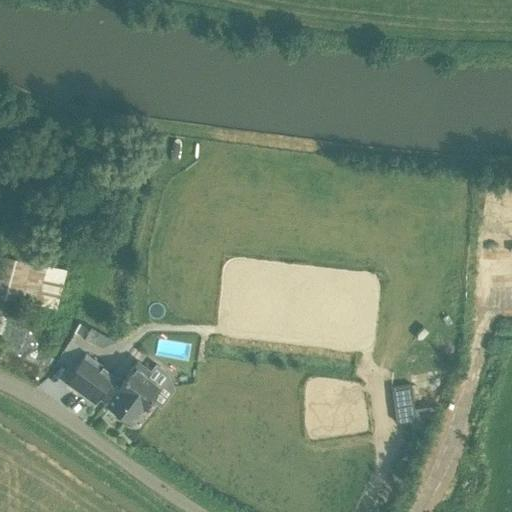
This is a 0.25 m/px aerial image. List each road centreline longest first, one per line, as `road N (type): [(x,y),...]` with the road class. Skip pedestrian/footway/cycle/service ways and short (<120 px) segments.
road 1 (unclassified): [(196,511),(86,432),(0,384)]
road 2 (track): [(362,511),(386,446),(372,369)]
